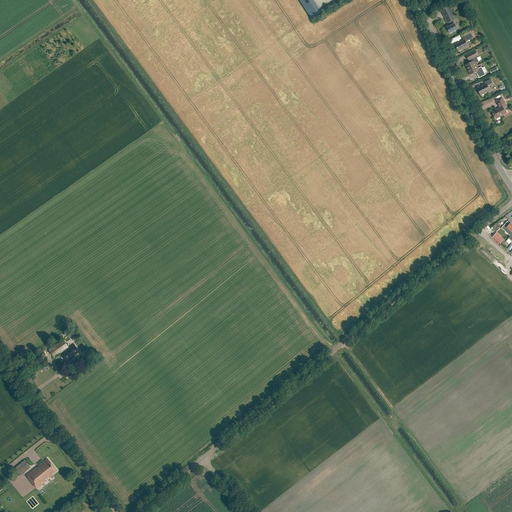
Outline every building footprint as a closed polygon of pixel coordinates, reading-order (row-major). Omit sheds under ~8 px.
[(299,0),(311,18),(321,12),(312,0),(299,0)] [(449,6),(441,10),(448,23),(449,23),(450,26),(447,28),(450,33),(458,30),(453,20),(456,19),(449,6)] [(471,34),(462,38),(464,41),(455,45),(459,51),(465,48),(465,49),(468,47),(466,42),(473,38),(471,34)] [(472,62),(466,65),(468,70),(476,66),(475,63),(479,61),(476,56),(478,55),(476,51),(466,56),(469,60),(471,59),(472,62)] [(478,74),(478,75),(479,78),(485,75),(481,67),(478,68),(476,66),(468,70),(471,75),(477,72),(478,74)] [(490,78),(484,82),(485,84),(477,88),(480,95),(486,92),(490,91),(487,85),(492,83),(490,78)] [(502,97),(496,100),(499,107),(492,111),(495,119),(507,113),(505,108),(507,107),(502,97)] [(510,224),(507,222),(501,229),(508,235),(509,235),(508,234),(510,231),(511,232),(511,230),(511,224),(510,223),(510,224)] [(504,240),(497,234),(493,238),(501,245),(504,240)] [(63,339),(48,349),(54,357),(65,349),(66,349),(61,353),(66,361),(74,356),(73,356),(79,352),(74,344),(67,349),(67,348),(68,347),(63,339)] [(86,368),(95,362),(92,356),(82,362),(86,368)] [(52,474),(56,470),(47,458),(26,475),(37,488),(50,477),(49,477),(52,474)] [(31,467),(25,460),(14,469),(20,476),(31,467)]
